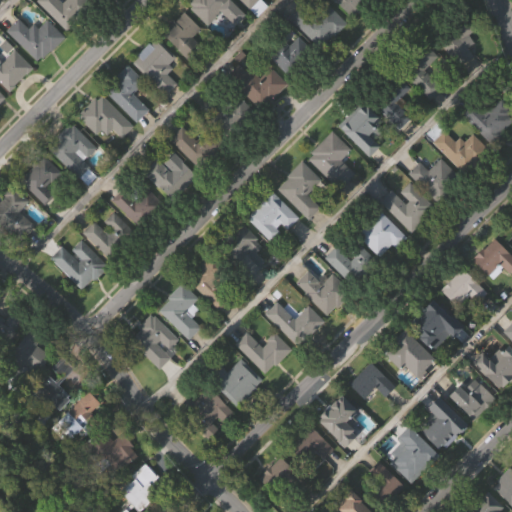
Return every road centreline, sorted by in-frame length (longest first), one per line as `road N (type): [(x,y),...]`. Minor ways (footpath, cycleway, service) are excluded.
road 1 (residential): [(81,334),(421,0)]
road 2 (residential): [(175,511),(511,186)]
road 3 (residential): [(0,266),(81,334),(236,511)]
road 4 (residential): [(0,150),(149,0)]
road 5 (residential): [(424,511),(511,424)]
